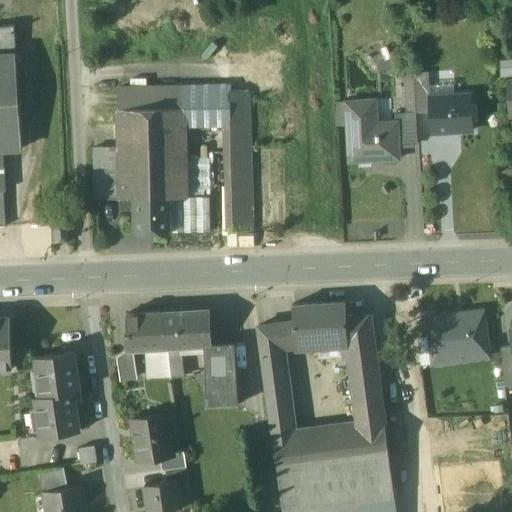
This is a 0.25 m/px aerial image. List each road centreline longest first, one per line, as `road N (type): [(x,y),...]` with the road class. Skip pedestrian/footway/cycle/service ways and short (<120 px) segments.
road 1 (secondary): [(511,262),(85,278)]
road 2 (residential): [(85,278),(71,0)]
road 3 (residential): [(120,511),(85,278)]
